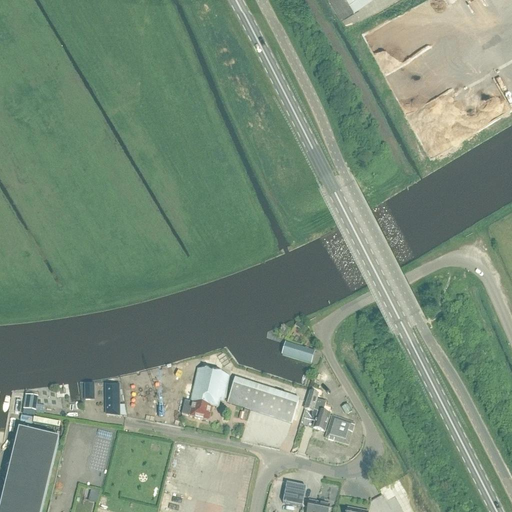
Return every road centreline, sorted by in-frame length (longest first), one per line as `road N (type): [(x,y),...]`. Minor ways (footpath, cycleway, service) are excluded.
road 1 (primary): [(494,511),(235,0)]
road 2 (unclassified): [(511,492),(418,323),(261,0)]
road 3 (unclassified): [(511,337),(479,268),(461,259),(439,263),(340,313),(320,333),(369,430),(366,462),(330,473),(271,458)]
road 4 (unclassified): [(271,458),(124,424)]
